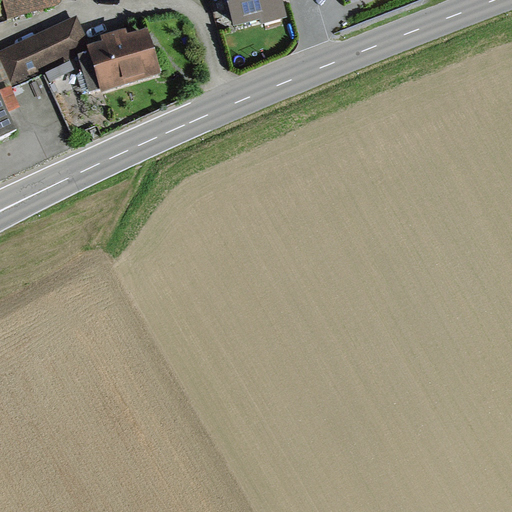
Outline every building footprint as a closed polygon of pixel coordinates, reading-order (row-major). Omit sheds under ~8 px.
[(6,0),(11,15),(66,1),(65,0),(6,0)] [(282,0),(227,0),(234,26),(260,19),(261,21),(286,15),(282,0)] [(89,44),(75,15),(0,51),(0,54),(15,85),(79,54),(91,48),(89,44)] [(103,40),(89,44),(91,48),(79,54),(90,93),(161,73),(148,28),(128,33),(126,28),(116,31),(101,35),(103,40)] [(0,139),(18,132),(0,93),(0,139)]
